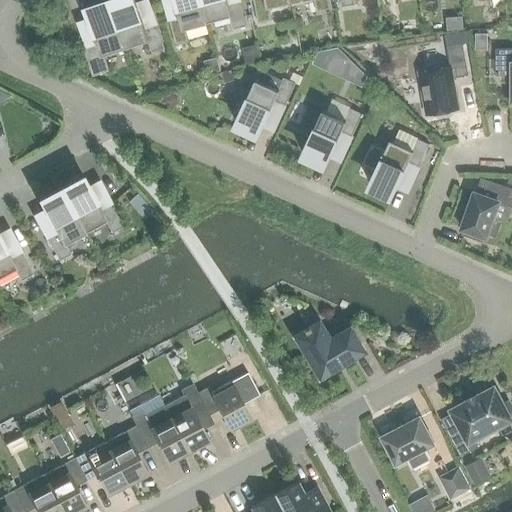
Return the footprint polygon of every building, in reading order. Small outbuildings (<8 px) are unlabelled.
[(147,40),(151,53),(164,48),(156,24),(144,28),(135,0),(126,0),(112,5),(110,1),(109,1),(125,48),(147,40)] [(175,45),(188,41),(185,29),(207,23),(201,0),(175,0),(180,17),(169,20),(175,45)] [(201,0),(207,23),(230,17),(233,29),(246,26),(239,1),(228,4),(226,0),(201,0)] [(268,8),(291,3),(290,0),(253,0),(258,23),(271,21),(268,8)] [(307,0),(313,0),(316,12),(329,9),(327,0),(290,0),(291,3),(307,0)] [(98,43),(83,48),(92,77),(109,71),(103,55),(125,48),(109,1),(108,1),(110,6),(89,13),(88,8),(86,9),(98,43)] [(474,50),(486,50),(486,34),(474,34),(474,50)] [(426,114),(458,109),(452,79),(468,76),(462,44),(446,47),(450,67),(419,73),(426,114)] [(511,49),(495,49),(495,76),(511,75),(511,49)] [(317,63),(326,61),(324,50),(314,52),(317,63)] [(259,130),(257,135),(259,135),(274,102),(284,107),(295,84),(283,78),(278,90),(256,80),(235,125),(237,126),(239,121),(259,130)] [(175,103),(175,99),(172,95),(167,95),(164,99),(164,103),(167,106),(172,106),(175,103)] [(341,133),(351,138),(362,114),(350,109),(345,120),(323,110),(302,155),(304,156),(306,152),(326,161),(324,165),(325,166),(341,133)] [(224,128),(217,128),(214,135),(226,141),(231,131),(224,128)] [(408,163),(418,168),(429,145),(417,139),(411,151),(390,141),(369,186),(371,187),(373,182),(393,192),(391,196),(392,197),(408,163)] [(105,222),(111,233),(123,227),(111,204),(100,210),(83,177),(81,178),(83,182),(64,192),(62,188),(61,189),(84,232),(105,222)] [(465,230),(463,234),(481,241),(482,236),(486,237),(487,234),(495,236),(500,221),(493,218),(498,203),(511,207),(511,189),(487,180),(482,195),(474,193),(461,229),(465,230)] [(64,243),(84,232),(61,189),(60,189),(62,193),(43,204),(41,199),(39,200),(56,233),(46,238),(58,261),(70,255),(64,243)] [(153,212),(137,194),(126,203),(142,221),(153,212)] [(0,277),(14,270),(20,281),(32,275),(20,252),(10,258),(0,239),(0,277)] [(337,371),(335,367),(361,351),(348,329),(328,341),(317,323),(308,328),(307,327),(303,330),(303,331),(294,337),(319,377),(330,370),(332,374),(337,371)] [(211,392),(208,387),(196,393),(208,415),(219,409),(229,427),(228,428),(228,429),(250,418),(231,381),(211,392)] [(164,405),(188,450),(208,440),(208,438),(207,439),(198,421),(208,415),(196,393),(192,384),(179,391),(182,396),(164,405)] [(511,420),(511,419),(509,415),(511,413),(511,409),(508,401),(503,403),(495,386),(477,395),(467,400),(467,401),(450,410),(461,429),(448,436),(460,457),(479,447),(475,439),(511,420)] [(166,460),(167,461),(188,450),(164,405),(145,416),(142,411),(131,417),(135,425),(147,448),(158,442),(167,460),(166,460)] [(423,449),(434,444),(420,417),(382,437),(396,464),(407,458),(413,469),(428,460),(423,449)] [(136,453),(147,448),(135,425),(104,442),(109,451),(126,483),(147,472),(146,471),(136,453)] [(109,451),(104,442),(74,458),(86,480),(96,475),(106,492),(105,493),(106,494),(126,483),(109,451)] [(481,457),(464,466),(475,487),(492,477),(481,457)] [(86,480),(74,458),(62,464),(63,465),(44,475),(46,479),(63,511),(71,511),(86,505),(85,503),(84,504),(75,486),(86,480)] [(459,466),(449,472),(456,483),(445,489),(451,500),(471,489),(459,466)] [(24,484),(12,490),(23,511),(25,511),(35,507),(37,511),(63,511),(46,479),(44,475),(24,484)] [(296,482),(273,495),(282,511),(328,511),(318,491),(305,498),(300,497),(302,492),(296,482)] [(23,511),(12,490),(1,497),(0,497),(0,511),(23,511)] [(282,511),(273,495),(251,507),(253,511),(282,511)]
